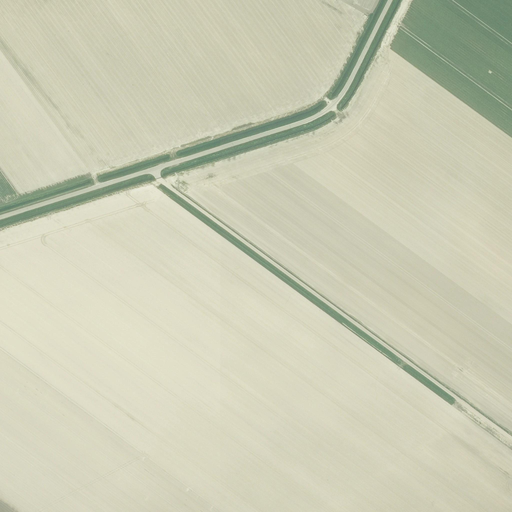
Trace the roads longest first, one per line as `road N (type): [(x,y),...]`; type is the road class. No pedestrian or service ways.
road 1 (unclassified): [(0,217),(317,115),(342,94),(390,0)]
road 2 (track): [(511,439),(153,169)]
